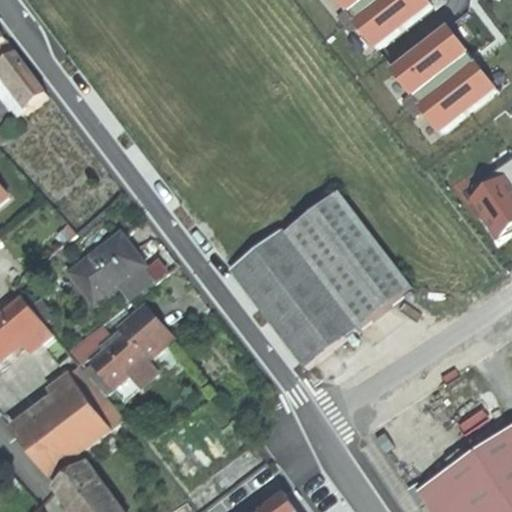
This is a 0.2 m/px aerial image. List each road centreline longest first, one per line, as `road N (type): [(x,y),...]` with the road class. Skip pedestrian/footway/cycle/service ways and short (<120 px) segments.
road 1 (residential): [(0,3),(309,422)]
road 2 (residential): [(511,293),(309,422)]
